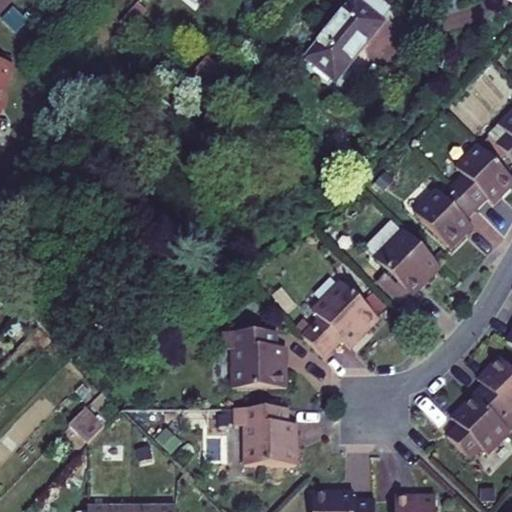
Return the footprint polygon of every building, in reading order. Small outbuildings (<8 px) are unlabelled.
[(352,2),(305,61),(333,83),(381,24),(379,23),(390,11),(376,0),(357,0),(355,3),(352,2)] [(146,12),(136,3),(118,25),(128,33),(146,12)] [(12,66),(0,62),(0,108),(2,108),(6,99),(3,95),(12,66)] [(160,102),(150,116),(165,127),(175,113),(160,102)] [(511,115),(499,129),(508,139),(498,149),(511,162),(511,115)] [(511,190),(511,182),(477,147),(455,169),(463,178),(452,188),(476,212),(486,202),(494,209),(511,190)] [(476,212),(452,188),(442,199),(435,193),(413,215),(450,251),(473,229),(466,222),(476,212)] [(438,270),(401,232),(372,262),(385,274),(408,297),(410,298),(438,270)] [(394,310),(408,297),(385,274),(371,288),(394,310)] [(321,324),(303,342),(325,364),(344,346),(351,352),(378,324),(342,287),(313,316),(321,324)] [(232,392),(284,392),(285,351),(275,351),(275,335),(222,334),(222,352),(231,352),(232,392)] [(470,399),(508,435),(511,430),(511,373),(506,367),(497,359),(474,382),(480,389),(470,399)] [(487,457),(508,435),(470,399),(449,420),(456,427),(445,438),(469,462),(480,450),(487,457)] [(86,447),(102,430),(83,411),(67,428),(86,447)] [(288,412),(232,413),(232,429),(242,429),(243,469),(297,469),(297,428),(289,427),(288,412)] [(374,511),(374,503),(353,503),(354,493),(311,494),(311,511),(374,511)] [(436,511),(436,499),(393,499),(393,511),(436,511)]
